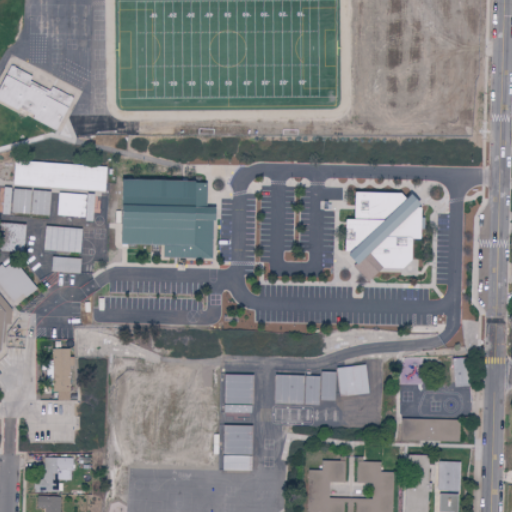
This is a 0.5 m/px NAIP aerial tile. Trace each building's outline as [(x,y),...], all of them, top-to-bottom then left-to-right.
[(0,104),(54,130),(70,98),(50,88),(48,92),(28,82),(30,77),(11,67),(0,89),(0,104)] [(105,167),(13,162),(12,187),(104,191),(105,167)] [(122,177),(194,180),(196,183),(207,182),(206,206),(215,206),(214,219),(211,219),(211,258),(164,256),(163,244),(120,242),(122,177)] [(0,204),(0,214),(9,215),(9,187),(0,187),(0,204)] [(49,191),(11,190),(10,214),(48,215),(49,191)] [(404,197),(410,193),(415,198),(420,202),(419,237),(411,238),(411,260),(401,268),(381,267),(367,282),(353,265),(356,262),(346,253),(350,249),(345,250),(346,218),(354,218),(355,191),(400,191),(404,197)] [(92,195),(57,194),(56,217),(91,219),(92,195)] [(0,242),(0,253),(22,254),(23,225),(0,224),(0,242)] [(79,252),(80,229),(43,228),(42,251),(79,252)] [(50,273),(78,273),(79,259),(51,258),(50,273)] [(70,350),(52,350),(51,393),(55,393),(55,401),(67,401),(68,367),(70,367),(70,350)] [(466,359),(453,359),(452,387),(465,387),(466,359)] [(336,396),(366,395),(365,367),(335,368),(336,396)] [(333,373),(318,373),(318,401),(333,402),(333,373)] [(221,405),(250,405),(250,376),(222,375),(221,405)] [(302,377),(272,376),(271,404),(301,405),(302,377)] [(302,405),(317,405),(318,377),(303,377),(302,405)] [(249,406),(221,405),(221,413),(248,414),(249,406)] [(282,421),(283,409),(274,409),(274,421),(282,421)] [(458,443),(458,421),(400,420),(399,442),(458,443)] [(248,456),(249,427),(221,426),(220,456),(248,456)] [(403,511),(426,511),(428,456),(410,456),(409,491),(404,491),(403,511)] [(219,471),(248,472),(248,458),(220,457),(219,471)] [(71,472),(72,459),(44,458),(43,480),(35,480),(35,493),(58,493),(59,472),(71,472)] [(392,511),(394,473),(380,472),(381,463),(355,462),(354,483),(372,484),(371,496),(370,500),(327,499),(327,483),(342,484),(343,462),(321,461),(318,471),(307,471),(306,509),(304,511),(392,511)] [(436,491),(459,491),(460,463),(437,462),(436,491)] [(457,511),(457,495),(438,495),(438,511),(457,511)] [(43,511),(59,511),(60,497),(37,497),(36,510),(44,510),(43,511)]
